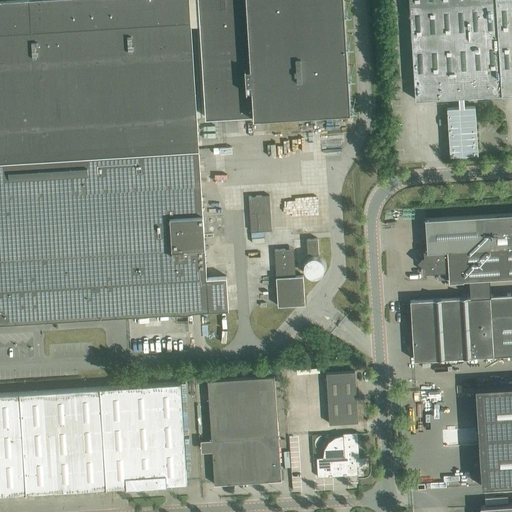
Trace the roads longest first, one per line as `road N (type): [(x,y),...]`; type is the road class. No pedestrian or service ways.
road 1 (unclassified): [(389,498),(374,211),(394,182),(511,174)]
road 2 (unclassified): [(175,511),(389,498)]
